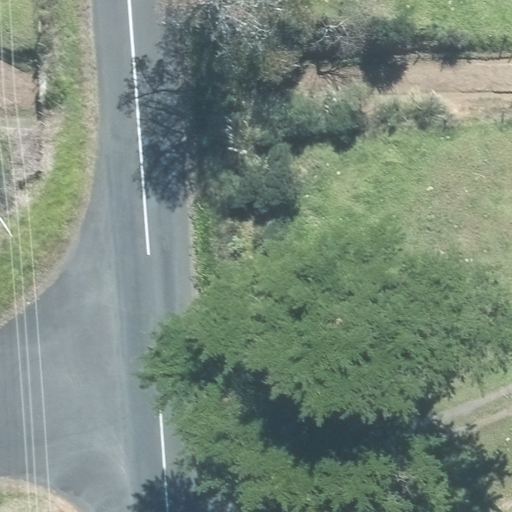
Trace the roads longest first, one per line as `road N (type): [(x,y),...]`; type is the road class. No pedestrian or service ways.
road 1 (unclassified): [(118,0),(136,294)]
road 2 (unclassified): [(136,294),(166,511)]
road 3 (unclassified): [(0,355),(136,294)]
